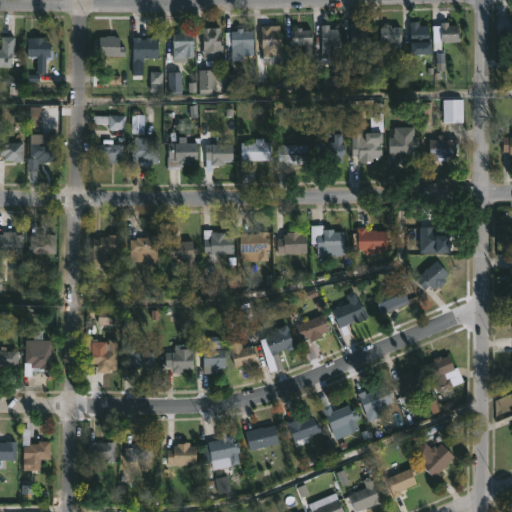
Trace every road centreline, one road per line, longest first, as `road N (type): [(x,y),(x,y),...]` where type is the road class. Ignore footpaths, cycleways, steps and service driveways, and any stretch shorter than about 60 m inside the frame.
road 1 (residential): [(83,0),(67,511)]
road 2 (residential): [(511,193),(0,198)]
road 3 (residential): [(482,0),(481,511)]
road 4 (residential): [(485,306),(250,408),(0,416)]
road 5 (residential): [(334,0),(0,4)]
